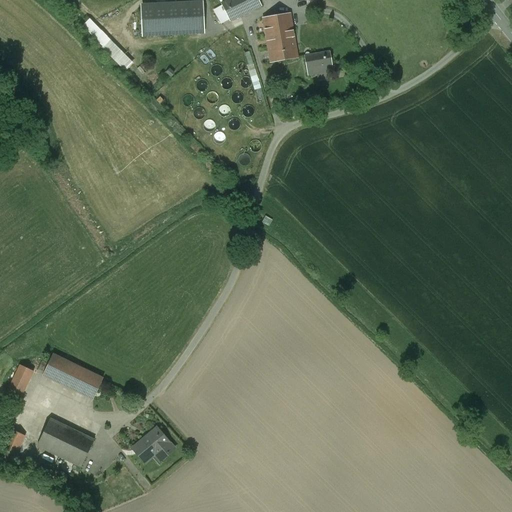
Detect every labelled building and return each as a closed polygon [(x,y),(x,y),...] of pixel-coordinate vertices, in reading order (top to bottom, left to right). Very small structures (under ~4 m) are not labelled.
[(257,0),(231,0),(222,5),(223,6),(230,19),(230,21),(261,6),(257,0)] [(142,5),(143,36),(204,33),(202,9),(202,2),(142,5)] [(230,19),(223,6),(214,11),(221,24),(230,19)] [(289,14),(263,18),(271,63),(297,58),(289,14)] [(330,52),(304,56),(307,75),(333,71),(330,52)] [(103,379),(53,354),(48,365),(43,375),(42,376),(93,400),(103,379)] [(48,365),(42,362),(37,372),(43,375),(48,365)] [(33,372),(20,365),(8,390),(21,397),(33,372)] [(94,440),(53,420),(50,419),(38,446),(39,446),(78,465),(81,467),(94,440)] [(160,462),(163,460),(165,458),(176,449),(158,428),(133,449),(146,463),(155,456),(160,462)] [(0,456),(12,462),(25,436),(12,431),(0,455),(0,456)]
